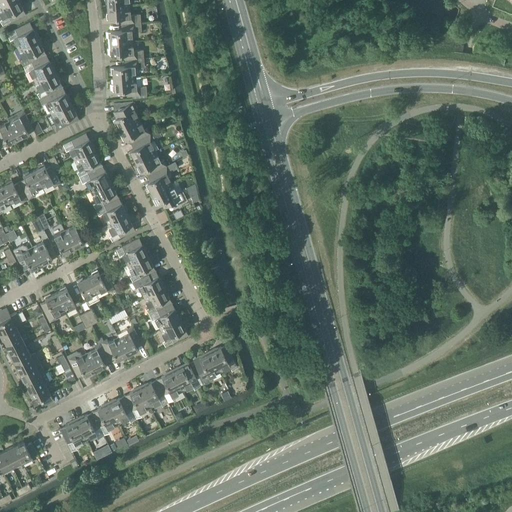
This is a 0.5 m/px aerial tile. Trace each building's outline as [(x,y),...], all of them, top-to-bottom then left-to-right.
[(20,0),(10,0),(0,5),(0,12),(3,17),(8,15),(10,21),(25,13),(20,3),(22,2),(20,0)] [(121,24),(141,22),(140,14),(130,14),(129,5),(107,7),(108,12),(106,12),(107,19),(121,17),(121,24)] [(18,48),(39,37),(36,31),(35,32),(30,22),(15,29),(18,35),(13,37),(18,48)] [(110,42),(132,40),(132,31),(141,30),(141,22),(121,24),(122,30),(108,31),(108,38),(110,38),(110,42)] [(24,65),(31,61),(46,54),(41,44),(42,43),(39,37),(18,48),(23,58),(21,59),(24,65)] [(132,40),(110,42),(111,48),(109,48),(110,55),(124,53),(124,60),(144,58),(143,49),(133,50),(132,40)] [(34,80),(56,69),(52,63),(51,64),(46,54),(31,61),(34,67),(29,70),(34,80)] [(113,78),(135,76),(135,67),(144,66),(144,58),(124,60),(125,66),(111,67),(111,74),(113,73),(113,78)] [(47,93),(62,86),(57,76),(59,75),(56,69),(34,80),(40,91),(45,88),(47,93)] [(140,76),(135,76),(113,78),(114,84),(112,84),(113,90),(127,89),(127,95),(147,94),(146,85),(141,86),(140,76)] [(47,93),(41,96),(45,105),(46,104),(51,112),(72,101),(69,95),(67,96),(62,86),(47,93)] [(51,112),(45,115),(50,125),(53,124),(56,130),(64,126),(79,118),(74,108),(75,108),(72,101),(51,112)] [(119,129),(139,119),(134,109),(137,107),(134,101),(114,103),(115,111),(117,116),(112,119),(115,125),(117,124),(119,129)] [(9,121),(18,138),(22,136),(23,137),(29,134),(27,130),(33,127),(30,122),(24,109),(8,118),(9,121)] [(30,122),(33,127),(36,133),(41,130),(36,119),(30,122)] [(131,143),(150,133),(147,127),(144,128),(139,119),(119,129),(121,133),(120,134),(123,140),(128,137),(131,143)] [(0,141),(1,143),(6,141),(8,145),(14,142),(13,141),(18,138),(9,121),(0,125),(0,141)] [(74,159),(95,148),(92,142),(91,143),(86,133),(71,140),(74,146),(69,148),(74,159)] [(136,161),(155,151),(150,141),(153,139),(150,133),(131,143),(134,148),(129,151),(132,157),(133,156),(136,161)] [(87,173),(102,165),(97,155),(98,154),(95,148),(74,159),(79,169),(84,167),(87,173)] [(147,175),(166,165),(163,159),(160,161),(155,151),(136,161),(138,165),(136,166),(139,172),(144,169),(147,175)] [(48,158),(51,164),(54,169),(60,166),(54,155),(48,158)] [(33,170),(42,188),(53,182),(54,185),(60,182),(54,169),(51,164),(46,167),(44,163),(38,166),(38,167),(33,170)] [(87,173),(80,176),(82,182),(85,180),(90,191),(112,180),(109,174),(107,175),(102,165),(87,173)] [(152,193),(172,183),(167,173),(169,171),(166,165),(147,175),(150,181),(145,183),(148,189),(150,188),(152,193)] [(42,188),(33,170),(29,172),(28,170),(22,173),(25,178),(19,181),(28,199),(34,195),(33,192),(42,188)] [(28,199),(19,181),(14,183),(11,179),(5,182),(6,183),(1,186),(10,204),(21,199),(22,201),(28,199)] [(112,180),(90,191),(96,201),(101,199),(104,205),(119,197),(114,187),(115,186),(112,180)] [(172,183),(152,193),(154,197),(153,198),(156,204),(161,202),(163,207),(174,202),(174,203),(178,204),(187,200),(182,190),(177,193),(172,183)] [(196,184),(187,189),(195,203),(200,201),(196,184)] [(10,204),(1,186),(0,186),(0,212),(2,212),(1,209),(10,204)] [(107,223),(128,212),(125,206),(124,207),(119,197),(104,205),(106,210),(101,212),(107,223)] [(128,212),(107,223),(112,233),(117,231),(120,237),(135,229),(130,219),(131,218),(128,212)] [(37,216),(43,229),(50,225),(43,213),(37,216)] [(43,229),(37,216),(31,219),(37,232),(43,229)] [(64,230),(73,248),(78,246),(79,247),(85,244),(82,240),(88,237),(79,219),(73,222),(74,225),(64,230)] [(73,248),(64,230),(54,235),(64,255),(70,252),(69,250),(73,248)] [(6,233),(0,236),(3,242),(9,239),(6,233)] [(128,264),(149,253),(145,247),(144,247),(139,238),(124,245),(127,251),(122,253),(128,264)] [(32,247),(41,264),(46,262),(47,263),(53,260),(43,241),(32,247)] [(23,244),(13,249),(24,269),(29,266),(32,271),(38,268),(37,266),(41,264),(32,247),(28,248),(27,245),(23,244)] [(7,257),(13,254),(9,247),(4,250),(7,257)] [(141,278),(156,270),(150,260),(152,259),(149,253),(128,264),(133,274),(138,272),(141,278)] [(13,254),(7,257),(10,263),(16,260),(13,254)] [(87,276),(96,294),(107,289),(108,292),(114,288),(105,271),(100,274),(97,269),(91,272),(92,273),(87,276)] [(141,278),(133,282),(136,287),(138,286),(144,296),(165,285),(162,279),(161,280),(156,270),(141,278)] [(96,294),(87,276),(83,278),(82,277),(76,280),(86,299),(96,294)] [(55,292),(64,310),(75,305),(65,285),(59,288),(60,290),(55,292)] [(157,310),(172,302),(167,292),(168,291),(165,285),(144,296),(149,306),(154,304),(157,310)] [(64,310),(55,292),(51,294),(50,293),(44,296),(47,300),(41,303),(50,321),(56,318),(55,315),(64,310)] [(160,328),(181,317),(178,311),(177,312),(172,302),(157,310),(160,315),(155,317),(160,328)] [(0,333),(16,325),(21,322),(16,312),(10,315),(7,307),(0,310),(0,333)] [(85,311),(92,324),(98,321),(91,308),(85,311)] [(124,309),(108,317),(111,324),(128,315),(124,309)] [(92,324),(85,311),(79,314),(86,327),(92,324)] [(41,325),(47,322),(44,315),(38,318),(41,325)] [(181,317),(160,328),(165,338),(170,336),(173,342),(188,334),(183,324),(184,323),(181,317)] [(47,322),(41,325),(45,331),(50,328),(47,322)] [(0,333),(5,343),(21,335),(16,325),(0,333)] [(133,325),(117,334),(118,336),(127,354),(132,352),(133,353),(139,350),(136,346),(142,343),(140,338),(133,325)] [(54,342),(59,340),(56,333),(51,336),(54,342)] [(21,335),(5,343),(10,353),(26,345),(21,335)] [(140,338),(142,343),(145,349),(151,346),(145,335),(140,338)] [(100,342),(109,360),(115,357),(118,361),(124,358),(123,356),(127,354),(118,336),(108,341),(107,339),(100,342)] [(59,340),(54,342),(57,349),(63,346),(59,340)] [(86,353),(95,371),(100,368),(101,370),(106,367),(104,362),(109,360),(100,342),(95,345),(96,348),(86,353)] [(209,350),(220,372),(231,366),(228,361),(234,358),(226,343),(216,349),(215,347),(209,350)] [(14,362),(30,354),(26,345),(10,353),(14,362)] [(204,355),(189,362),(195,375),(197,375),(200,372),(205,383),(211,380),(210,377),(220,372),(209,350),(203,353),(204,355)] [(95,371),(86,353),(82,355),(80,352),(76,351),(67,355),(78,376),(83,373),(86,377),(92,374),(91,373),(95,371)] [(30,354),(14,362),(19,372),(40,362),(35,352),(30,354)] [(61,363),(66,360),(63,354),(58,357),(61,363)] [(66,360),(61,363),(64,369),(70,367),(66,360)] [(24,381),(45,371),(40,362),(19,372),(24,381)] [(172,369),(182,391),(193,385),(191,380),(196,377),(195,375),(189,362),(179,367),(178,366),(172,369)] [(166,374),(156,379),(164,394),(167,401),(173,398),(172,396),(182,391),(172,369),(166,372),(166,374)] [(75,379),(71,370),(65,373),(70,382),(75,379)] [(45,371),(24,381),(29,391),(45,383),(50,381),(45,371)] [(164,394),(156,379),(146,384),(146,382),(140,386),(150,407),(161,402),(159,397),(164,394)] [(225,381),(219,384),(222,391),(228,388),(225,381)] [(45,383),(29,391),(34,401),(39,399),(42,404),(53,399),(51,394),(45,383)] [(150,407),(140,386),(134,389),(134,390),(124,395),(132,410),(138,407),(140,412),(150,407)] [(132,410),(124,395),(114,400),(114,399),(108,402),(118,423),(129,418),(130,421),(136,418),(132,410)] [(207,399),(201,402),(205,409),(211,406),(207,399)] [(92,411),(100,426),(105,423),(108,428),(118,423),(108,402),(102,405),(102,406),(92,411)] [(180,410),(174,414),(177,420),(183,417),(180,410)] [(82,415),(75,418),(86,439),(97,434),(98,437),(104,434),(100,426),(92,411),(82,416),(82,415)] [(86,439),(75,418),(69,421),(70,422),(60,428),(68,443),(73,440),(76,445),(86,439)] [(13,445),(21,461),(23,464),(33,459),(32,456),(37,453),(31,442),(26,445),(23,440),(13,445)] [(4,450),(12,466),(21,461),(13,445),(4,450)] [(12,466),(4,450),(0,451),(0,467),(2,471),(12,466)] [(78,464),(75,459),(70,461),(73,467),(78,464)] [(22,486),(25,492),(31,488),(28,483),(22,486)] [(25,492),(22,486),(16,490),(19,495),(25,492)] [(3,496),(6,502),(12,498),(9,493),(3,496)]
